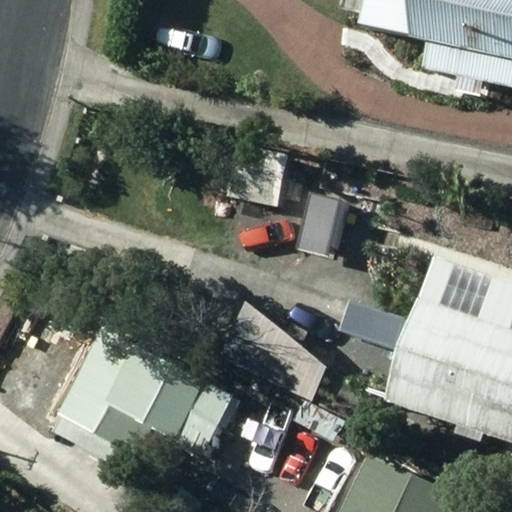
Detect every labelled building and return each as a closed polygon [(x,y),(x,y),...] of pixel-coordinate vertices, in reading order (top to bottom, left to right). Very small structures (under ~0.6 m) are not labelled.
[(446,48),(439,76),(511,91),(511,0),(389,0),(382,34),(446,48)] [(301,157),(248,149),(239,204),(292,212),(301,157)] [(415,412),(511,443),(511,308),(489,301),(482,322),(447,311),(415,412)] [(118,340),(68,438),(141,475),(191,377),(118,340)] [(227,380),(194,429),(217,444),(250,395),(227,380)] [(252,397),(219,452),(247,468),(279,413),(252,397)] [(381,457),(355,511),(468,511),(474,500),(381,457)]
